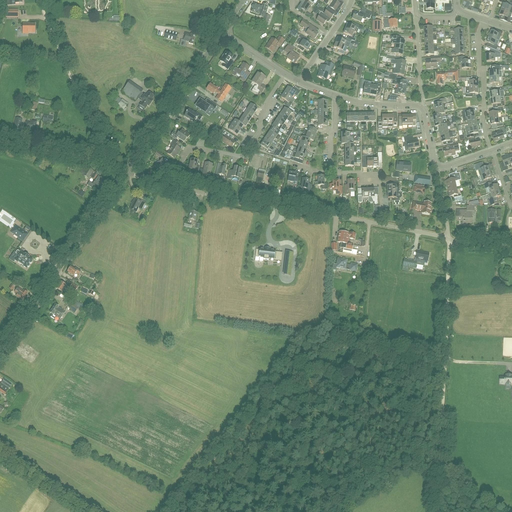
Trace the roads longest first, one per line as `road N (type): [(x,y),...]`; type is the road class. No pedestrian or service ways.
road 1 (residential): [(448,238),(249,204),(124,171)]
road 2 (track): [(448,238),(436,467)]
road 3 (tertiary): [(0,354),(124,171)]
road 4 (track): [(112,167),(41,0)]
road 5 (residential): [(172,177),(192,147),(243,156),(284,74)]
road 6 (tertiary): [(124,171),(221,32)]
road 7 (residential): [(492,150),(479,63),(483,19)]
road 8 (unclassified): [(124,171),(0,141)]
